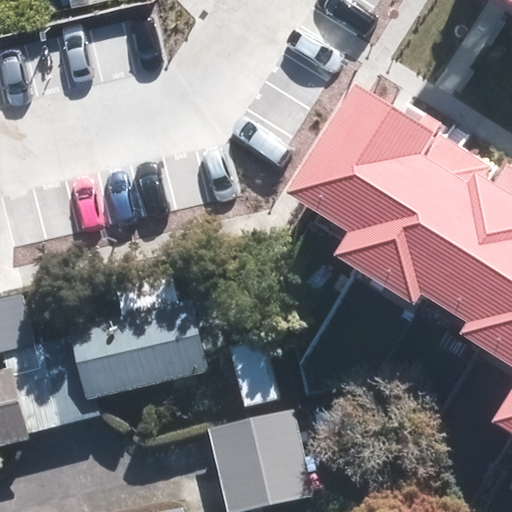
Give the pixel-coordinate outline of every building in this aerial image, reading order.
[(511,0),(411,0),(419,28),(345,48),(368,134),(442,114),(491,298),(511,292),(511,0)] [(189,302),(65,331),(81,402),(204,374),(189,302)] [(295,397),(279,334),(243,343),(259,406),(295,397)] [(8,373),(0,374),(0,446),(24,441),(8,373)] [(289,409),(204,428),(223,511),(235,511),(309,495),(289,409)]
